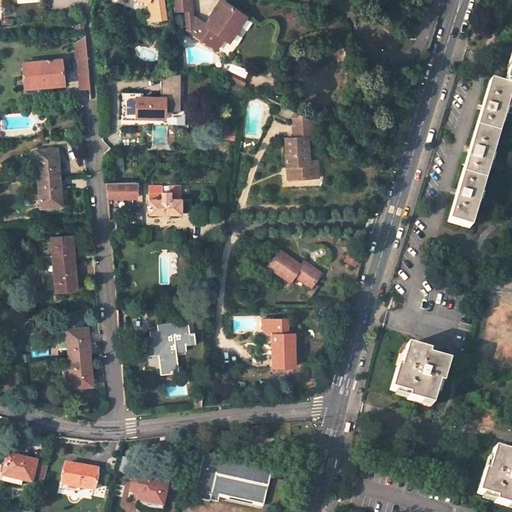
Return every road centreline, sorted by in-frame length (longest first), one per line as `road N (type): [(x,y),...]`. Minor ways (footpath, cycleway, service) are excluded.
road 1 (residential): [(118,430),(85,0)]
road 2 (tertiary): [(462,0),(338,406)]
road 3 (tertiary): [(118,430),(338,406)]
road 4 (residential): [(352,10),(372,52),(390,60),(422,41),(438,0)]
road 5 (tertiary): [(0,408),(118,430)]
